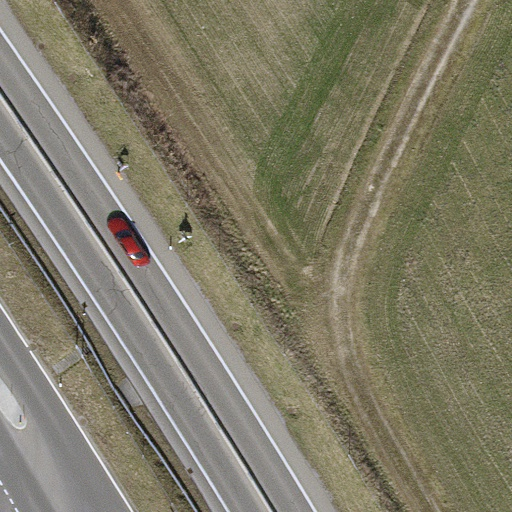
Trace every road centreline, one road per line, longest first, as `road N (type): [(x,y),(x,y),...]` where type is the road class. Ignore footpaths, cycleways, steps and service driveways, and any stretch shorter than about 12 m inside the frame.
road 1 (track): [(472,0),(377,191),(345,291),(355,377),(432,511)]
road 2 (trunk): [(296,511),(0,55)]
road 3 (trunk): [(0,124),(252,511)]
road 4 (primary): [(75,511),(0,390)]
